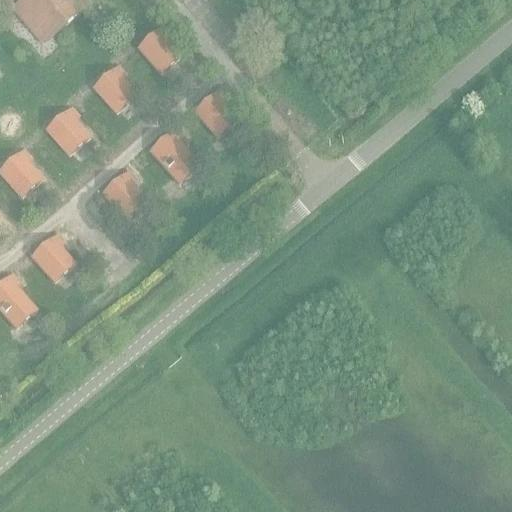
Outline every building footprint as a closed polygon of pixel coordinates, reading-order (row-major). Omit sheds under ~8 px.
[(85,0),(3,0),(43,46),(90,5),(85,0)] [(139,52),(161,77),(182,58),(160,33),(139,52)] [(94,91),(116,116),(137,97),(115,72),(94,91)] [(195,115),(217,140),(238,122),(216,97),(195,115)] [(47,133),(69,158),(90,139),(68,114),(47,133)] [(151,155),(179,186),(200,168),(172,136),(151,155)] [(0,174),(0,175),(22,200),(43,181),(21,156),(0,174)] [(104,197),(126,222),(147,203),(124,178),(104,197)] [(32,260),(54,285),(75,266),(53,241),(32,260)] [(0,288),(0,312),(16,331),(37,312),(9,281),(0,288)]
